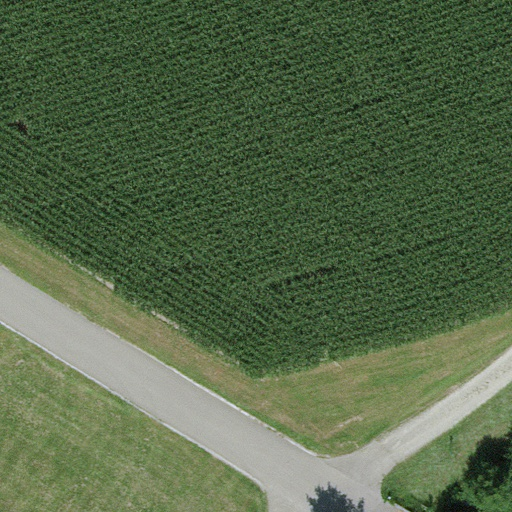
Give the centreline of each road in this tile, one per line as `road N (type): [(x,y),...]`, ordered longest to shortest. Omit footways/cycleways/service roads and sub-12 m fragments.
road 1 (unclassified): [(365,511),(0,287)]
road 2 (track): [(341,496),(511,372)]
